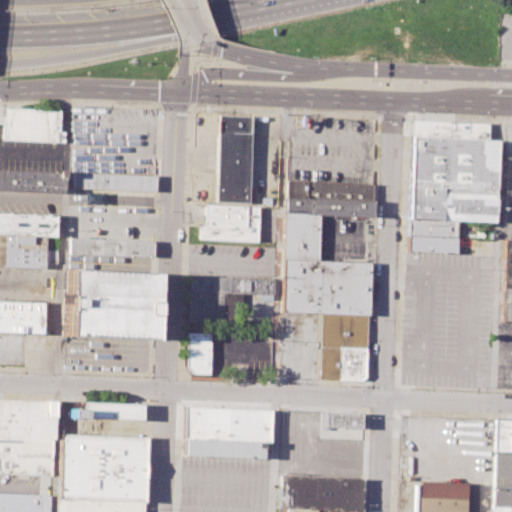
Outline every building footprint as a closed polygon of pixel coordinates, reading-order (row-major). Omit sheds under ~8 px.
[(0,109),(58,111),(57,141),(0,139),(0,109)] [(212,201),(246,203),(249,115),(216,114),(212,201)] [(403,253),(455,255),(455,237),(456,220),(491,221),(493,139),(483,139),(484,123),(408,120),(403,253)] [(0,190),(61,194),(63,172),(0,168),(0,190)] [(69,188),(152,192),(153,175),(70,172),(69,188)] [(286,180),(284,214),(320,216),(371,218),(371,182),(286,180)] [(203,203),(256,206),(255,241),(197,238),(198,225),(202,225),(203,203)] [(0,213),(0,234),(44,237),(52,237),(53,216),(0,213)] [(367,315),(369,263),(318,261),(320,216),(284,214),(280,311),(283,312),(321,313),(367,315)] [(0,234),(0,267),(43,269),(44,237),(0,234)] [(66,252),(150,256),(150,239),(67,236),(66,252)] [(498,320),(511,320),(511,240),(501,240),(498,320)] [(62,333),(148,337),(150,271),(65,267),(62,333)] [(186,322),(209,323),(233,324),(234,294),(273,295),(273,276),(188,273),(186,322)] [(0,331),(40,333),(40,302),(0,300),(0,331)] [(319,380),(321,313),(367,315),(365,375),(360,381),(319,380)] [(183,366),(189,372),(206,373),(208,333),(184,332),(183,366)] [(0,436),(0,398),(51,401),(50,438),(0,436)] [(139,420),(139,404),(80,402),(80,408),(65,407),(65,418),(139,420)] [(182,439),(260,442),(265,442),(267,410),(183,407),(182,439)] [(325,410),(359,412),(358,429),(325,428),(325,410)] [(490,451),(492,418),(509,420),(508,452),(490,451)] [(58,433),(55,499),(141,502),(143,436),(58,433)] [(0,473),(48,475),(50,438),(0,436),(0,473)] [(182,439),(181,456),(260,460),(260,442),(182,439)] [(511,511),(511,452),(508,452),(490,451),(487,511),(511,511)] [(276,507),(358,510),(358,478),(277,475),(276,507)] [(464,482),(462,511),(416,511),(417,480),(464,482)] [(0,511),(46,511),(47,494),(0,492),(0,511)] [(55,499),(54,511),(140,511),(141,502),(55,499)]
